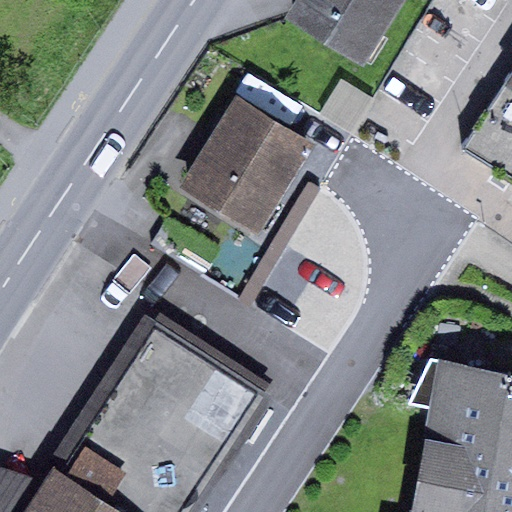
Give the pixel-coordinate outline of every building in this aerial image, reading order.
[(299,0),(288,20),(364,67),(405,0),(299,0)] [(511,70),(463,148),(511,179),(511,70)] [(343,77),(320,115),(352,135),(375,97),(343,77)] [(182,184),(262,234),(318,144),(238,95),(182,184)] [(201,274),(217,248),(166,218),(150,244),(201,274)] [(55,465),(123,511),(200,511),(275,402),(154,320),(55,465)] [(511,511),(511,371),(432,357),(408,402),(430,405),(410,511),(511,511)] [(123,511),(55,465),(45,480),(22,511),(123,511)] [(0,466),(0,511),(22,511),(45,480),(0,466)]
